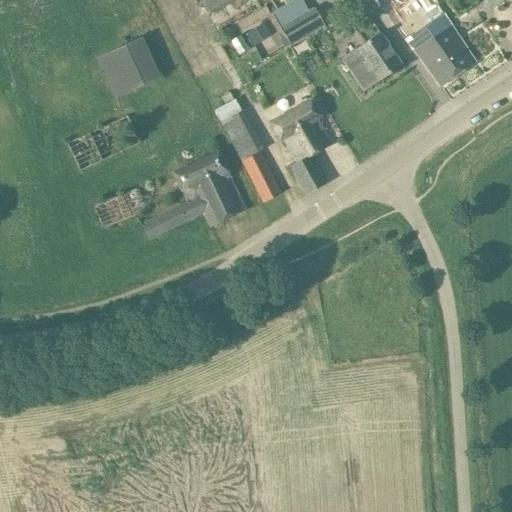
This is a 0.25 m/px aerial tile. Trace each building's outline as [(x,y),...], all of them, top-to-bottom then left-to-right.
[(230,0),(198,0),(206,14),(230,0)] [(309,11),(302,0),(295,0),(272,13),(291,46),(324,27),(313,8),(309,11)] [(504,0),(449,0),(460,17),(486,1),(491,8),(504,0)] [(474,64),(435,4),(397,29),(439,87),(474,64)] [(263,24),(247,34),(255,46),(271,36),(263,24)] [(400,67),(379,36),(342,60),(363,91),(400,67)] [(160,79),(142,37),(95,57),(113,99),(160,79)] [(320,119),(310,102),(269,125),(279,143),(282,141),(295,165),(290,168),(305,196),(324,186),(309,158),(331,145),(318,121),(320,119)] [(263,148),(242,111),(220,122),(262,203),(281,193),(259,151),(263,148)] [(140,144),(126,115),(67,143),(80,172),(140,144)] [(230,178),(218,153),(172,174),(186,204),(141,226),(148,241),(202,215),(208,228),(244,211),(229,179),(230,178)] [(134,215),(125,193),(93,207),(102,229),(134,215)]
